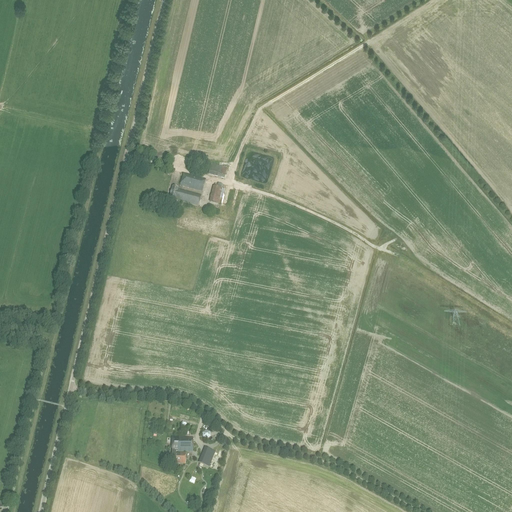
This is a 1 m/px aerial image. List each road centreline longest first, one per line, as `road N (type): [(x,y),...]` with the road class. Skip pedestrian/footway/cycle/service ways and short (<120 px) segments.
road 1 (unclassified): [(41,511),(165,0)]
road 2 (track): [(419,511),(322,460),(234,438),(181,400),(71,386)]
road 3 (track): [(125,0),(95,127),(0,109)]
road 4 (track): [(364,44),(262,106),(226,181)]
road 5 (track): [(386,244),(373,246),(306,209),(226,181)]
road 6 (track): [(36,399),(11,502),(0,511)]
